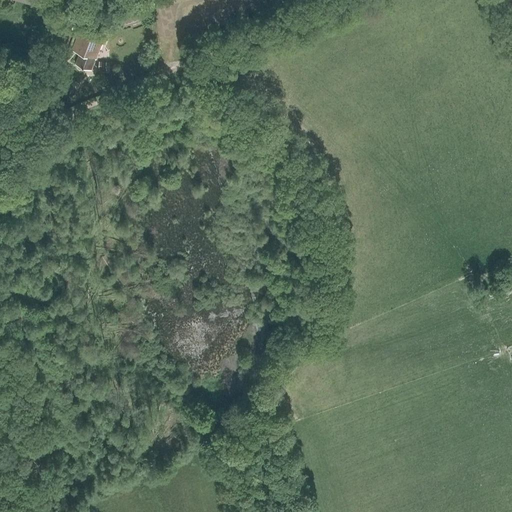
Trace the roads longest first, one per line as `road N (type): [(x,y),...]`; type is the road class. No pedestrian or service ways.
road 1 (track): [(249,511),(226,444),(311,324),(324,273),(313,184),(261,116),(199,66),(174,66),(22,131)]
road 2 (track): [(22,131),(75,0)]
